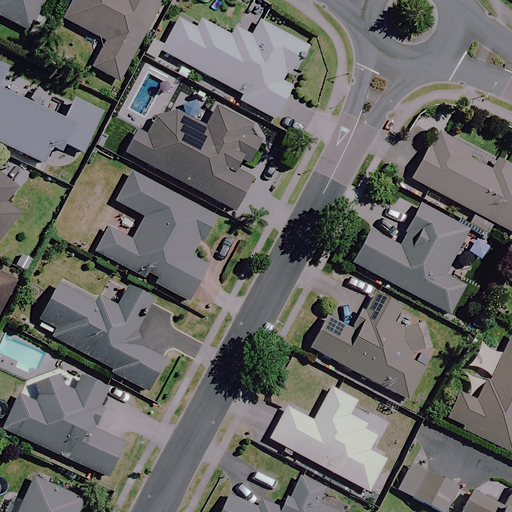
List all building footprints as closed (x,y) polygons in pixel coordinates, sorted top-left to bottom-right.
[(0,0),(0,21),(26,34),(42,0),(0,0)] [(160,0),(70,0),(60,21),(101,43),(88,69),(116,84),(160,0)] [(289,80),(306,49),(256,22),(248,37),(231,29),(227,37),(198,21),(193,30),(175,21),(157,53),(241,98),(238,104),(271,122),(289,88),(279,83),(282,76),(289,80)] [(0,68),(0,148),(40,167),(47,151),(58,155),(61,148),(79,156),(97,116),(67,102),(58,121),(0,94),(0,82),(5,71),(0,68)] [(224,125),(215,121),(210,131),(163,106),(147,138),(131,130),(118,154),(232,213),(249,180),(232,172),(237,162),(246,167),(259,143),(243,135),(248,126),(229,116),(224,125)] [(468,152),(433,132),(407,180),(511,237),(511,172),(497,164),(491,174),(464,160),(468,152)] [(212,219),(128,173),(111,204),(140,220),(128,242),(105,230),(92,254),(184,304),(204,267),(190,259),(212,219)] [(0,235),(16,215),(1,204),(12,191),(0,182),(0,235)] [(465,232),(414,206),(394,245),(362,228),(344,263),(446,317),(461,287),(442,277),(465,232)] [(0,307),(12,285),(0,278),(0,307)] [(137,349),(133,331),(148,302),(122,289),(112,308),(94,298),(90,305),(51,284),(33,319),(53,330),(47,340),(108,372),(107,375),(144,394),(161,361),(137,349)] [(397,309),(370,294),(350,333),(320,317),(303,349),(404,403),(421,370),(408,363),(420,338),(390,322),(397,309)] [(511,339),(507,336),(474,404),(455,395),(442,422),(508,455),(511,446),(511,339)] [(54,376),(30,387),(36,400),(30,404),(14,396),(0,427),(0,431),(104,480),(120,445),(87,430),(106,389),(78,376),(72,391),(61,391),(54,376)] [(363,426),(346,417),(353,403),(327,389),(309,423),(283,408),(265,441),(292,456),(365,494),(382,461),(366,452),(374,437),(361,431),(363,426)] [(406,466),(392,492),(429,511),(447,511),(457,493),(406,466)] [(320,489),(295,477),(282,507),(259,496),(253,509),(223,495),(214,511),(327,511),(313,505),(320,489)] [(75,511),(80,501),(28,479),(14,511),(75,511)] [(496,507),(465,491),(454,511),(511,511),(511,488),(507,486),(496,507)]
